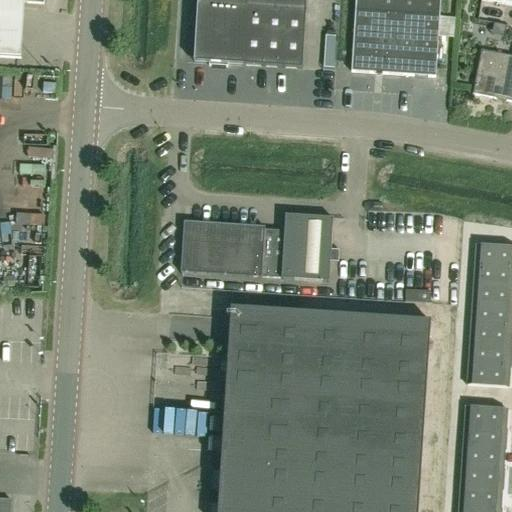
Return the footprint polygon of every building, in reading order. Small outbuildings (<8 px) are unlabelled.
[(0,0),(0,56),(4,3),(43,5),(43,0),(0,0)] [(301,69),(305,10),(305,0),(197,0),(193,62),(301,69)] [(436,77),(441,0),(355,0),(351,72),(436,77)] [(511,56),(481,51),(473,95),(511,102),(511,56)] [(339,262),(340,250),(331,249),(333,219),(285,215),(284,232),(282,279),(329,282),(330,262),(339,262)] [(262,278),(265,231),(265,227),(184,222),(181,273),(262,278)] [(282,279),(284,232),(265,231),(262,278),(282,279)] [(511,247),(477,245),(473,292),(511,294),(511,247)] [(434,294),(407,292),(406,305),(433,306),(434,294)] [(511,342),(511,322),(511,294),(473,292),(470,339),(511,342)] [(417,511),(423,434),(430,322),(231,308),(224,399),(212,398),(210,412),(224,413),(223,419),(210,418),(209,432),(222,432),(222,439),(209,438),(208,452),(221,452),(216,511),(417,511)] [(507,388),(511,342),(470,339),(467,386),(507,388)] [(465,407),(464,435),(504,438),(506,410),(465,407)] [(462,463),(503,466),(504,438),(464,435),(462,463)] [(501,494),(503,466),(462,463),(460,492),(501,494)] [(458,511),(499,511),(501,494),(460,492),(458,511)] [(0,511),(9,511),(10,501),(0,500),(0,511)]
